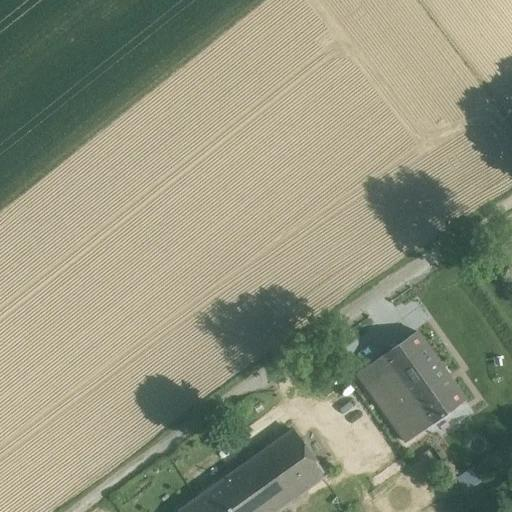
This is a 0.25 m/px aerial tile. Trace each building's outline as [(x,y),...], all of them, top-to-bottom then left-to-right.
[(466,400),(417,332),(378,359),(427,428),(466,400)] [(427,428),(378,359),(357,374),(406,443),(427,428)] [(292,430),(242,466),(275,511),(325,476),(292,430)] [(411,466),(423,460),(416,446),(404,453),(411,466)] [(242,466),(178,511),(274,511),(275,511),(242,466)]
